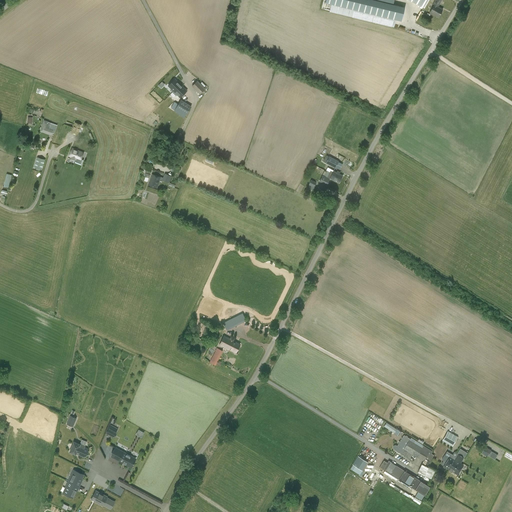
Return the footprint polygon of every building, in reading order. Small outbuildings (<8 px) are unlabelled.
[(375,0),(325,0),(325,3),(401,21),(405,7),(375,0)] [(442,9),(438,7),(441,0),(434,0),(432,5),(433,5),(429,13),(438,17),(442,9)] [(175,94),(176,94),(180,97),(186,91),(175,79),(168,86),(173,91),(172,92),(175,94)] [(191,86),(200,94),(205,89),(197,81),(191,86)] [(185,117),(191,106),(180,100),(174,110),(185,117)] [(51,135),(52,133),(54,133),(55,130),(57,125),(48,122),(44,120),(42,126),(40,131),(51,135)] [(75,122),(71,132),(77,135),(81,125),(75,122)] [(80,160),(83,153),(72,148),(69,156),(71,157),(70,159),(75,161),(76,159),(80,160)] [(339,161),(327,155),(323,161),(326,162),(325,163),(335,168),(339,161)] [(37,157),(34,167),(42,169),(45,159),(37,157)] [(150,173),(152,166),(150,165),(151,164),(146,163),(143,171),(150,173)] [(339,183),(343,176),(333,171),(330,178),(339,183)] [(10,187),(12,174),(6,173),(4,186),(10,187)] [(163,178),(160,177),(161,177),(152,174),(148,185),(157,188),(159,181),(162,182),(163,180),(169,183),(171,177),(164,174),(163,178)] [(326,186),(330,179),(322,175),(319,182),(326,186)] [(246,321),(243,316),(225,325),(227,330),(246,321)] [(236,352),(240,345),(233,341),(224,336),(219,344),(229,349),(236,352)] [(210,362),(216,365),(223,351),(217,348),(210,362)] [(76,418),(71,416),(67,424),(73,426),(76,418)] [(394,433),(399,436),(402,432),(397,428),(397,429),(386,423),(384,426),(388,429),(388,428),(394,432),(394,433)] [(110,424),(106,433),(113,437),(118,429),(110,424)] [(140,429),(137,434),(143,438),(146,432),(140,429)] [(452,446),(457,437),(447,431),(442,440),(452,446)] [(394,449),(395,450),(401,454),(409,459),(412,454),(423,461),(422,464),(421,464),(418,472),(431,478),(435,470),(434,470),(438,462),(432,459),(434,455),(431,453),(432,451),(423,445),(422,448),(409,440),(410,439),(404,435),(397,446),(396,445),(395,445),(394,445),(393,446),(393,447),(393,448),(394,449)] [(76,454),(84,457),(87,450),(84,448),(85,446),(80,444),(79,444),(74,442),(70,452),(76,455),(76,454)] [(481,452),(488,456),(491,450),(485,446),(481,452)] [(115,447),(110,457),(131,468),(136,459),(131,456),(115,447)] [(463,465),(460,463),(467,453),(460,449),(454,459),(450,457),(444,466),(448,468),(448,467),(458,473),(463,465)] [(495,459),(498,454),(491,450),(488,455),(495,459)] [(368,462),(358,456),(353,463),(352,464),(363,471),(368,462)] [(415,489),(420,492),(417,497),(422,500),(425,495),(424,495),(430,487),(404,470),(391,462),(385,471),(398,479),(415,489)] [(77,484),(84,487),(88,478),(81,475),(77,484)] [(84,487),(77,484),(73,492),(79,495),(84,487)] [(93,490),(89,498),(105,506),(109,498),(101,494),(102,493),(98,491),(97,492),(93,490)]
